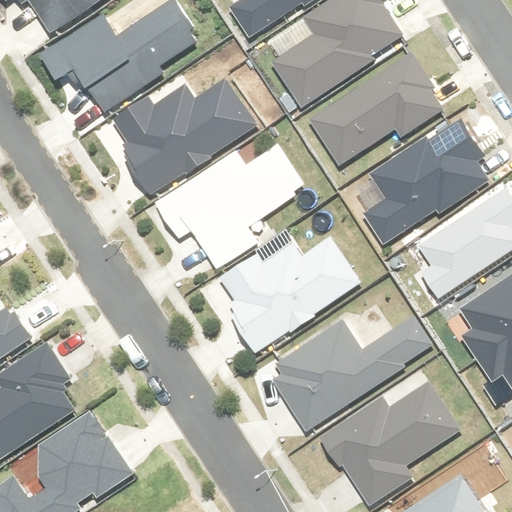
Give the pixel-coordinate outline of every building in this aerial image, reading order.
[(10,0),(22,0),(30,12),(38,8),(56,36),(113,0),(10,0)] [(257,0),(235,14),(254,43),(322,0),(257,0)] [(411,44),(381,0),(345,0),(310,24),(320,40),(280,67),(310,112),(411,44)] [(87,84),(106,116),(174,76),(171,70),(207,48),(181,4),(123,39),(111,18),(46,56),(69,95),(87,84)] [(449,112),(412,58),(316,123),(347,168),(401,132),(406,140),(449,112)] [(258,128),(229,84),(201,102),(193,90),(159,112),(152,101),(119,122),(138,151),(132,155),(157,194),(258,128)] [(488,159),(465,122),(380,174),(397,202),(371,217),(388,243),(443,210),(446,215),(496,185),(482,162),(488,159)] [(310,191),(282,147),(262,161),(253,147),(161,206),(184,242),(197,233),(222,271),(275,237),(270,228),(265,220),(310,191)] [(511,197),(508,191),(419,248),(433,269),(424,275),(440,299),(511,253),(511,197)] [(366,285),(336,241),(306,261),(292,240),(225,285),(240,307),(232,314),(260,356),(366,285)] [(511,282),(463,315),(474,332),(464,339),(495,384),(505,377),(511,387),(511,282)] [(5,322),(0,315),(0,363),(37,340),(19,313),(5,322)] [(437,348),(417,321),(370,355),(347,324),(276,376),(318,434),(437,348)] [(76,383),(52,347),(1,382),(8,392),(0,397),(0,470),(3,474),(33,453),(30,449),(86,411),(70,387),(76,383)] [(465,433),(434,387),(396,413),(388,401),(329,442),(374,508),(417,479),(411,470),(465,433)] [(0,495),(0,503),(5,511),(88,511),(139,478),(96,414),(45,447),(44,478),(53,492),(36,503),(21,481),(0,495)] [(496,511),(473,476),(416,511),(496,511)]
